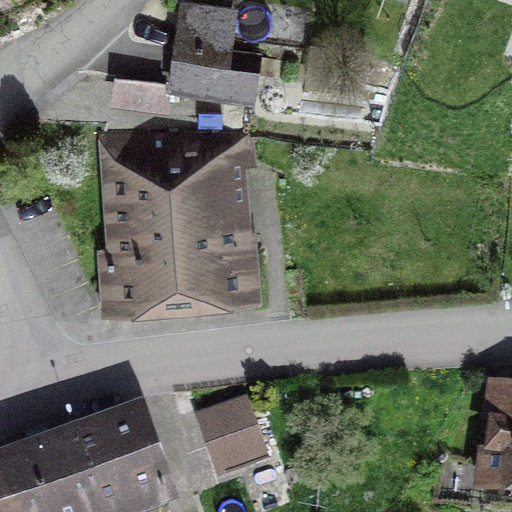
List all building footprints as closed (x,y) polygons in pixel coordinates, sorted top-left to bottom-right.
[(174,87),(254,99),(259,59),(180,47),(174,87)] [(215,136),(111,131),(120,249),(105,251),(110,305),(257,293),(253,235),(223,238),(215,136)] [(219,474),(266,457),(244,399),(197,417),(219,474)] [(487,484),(511,487),(511,400),(499,399),(487,484)] [(166,511),(134,423),(74,446),(97,511),(166,511)] [(22,464),(0,472),(0,488),(8,511),(97,511),(74,446),(43,457),(40,448),(19,455),(22,464)]
